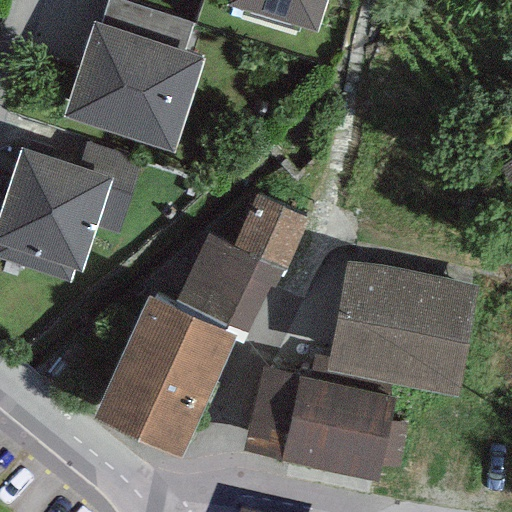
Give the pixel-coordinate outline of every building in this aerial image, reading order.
[(317,0),(260,0),(311,18),(317,0)] [(199,44),(93,11),(63,107),(169,140),(199,44)] [(107,169),(11,137),(0,171),(0,251),(72,276),(107,169)] [(309,209),(254,189),(237,235),(292,255),(309,209)] [(273,257),(215,235),(193,291),(250,313),(273,257)] [(479,277),(347,253),(328,357),(460,380),(479,277)] [(236,319),(143,283),(94,410),(187,446),(236,319)] [(388,380),(262,359),(248,444),(374,465),(388,380)]
